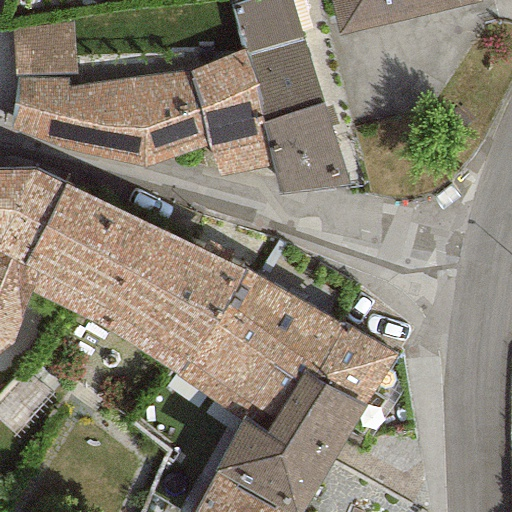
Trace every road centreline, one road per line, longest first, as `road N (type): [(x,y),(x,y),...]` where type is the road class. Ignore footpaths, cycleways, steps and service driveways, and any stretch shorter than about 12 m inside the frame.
road 1 (residential): [(0,141),(385,246),(489,259)]
road 2 (tertiary): [(472,511),(489,259)]
